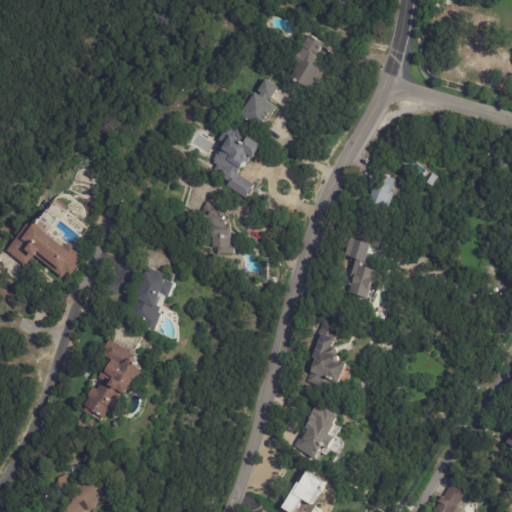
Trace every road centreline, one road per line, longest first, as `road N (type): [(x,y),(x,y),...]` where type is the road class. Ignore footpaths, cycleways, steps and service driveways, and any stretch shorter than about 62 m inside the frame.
road 1 (tertiary): [(226,511),(258,430),(326,185),(387,84)]
road 2 (residential): [(108,210),(28,456),(0,489)]
road 3 (residential): [(412,511),(511,357)]
road 4 (residential): [(387,84),(511,119)]
